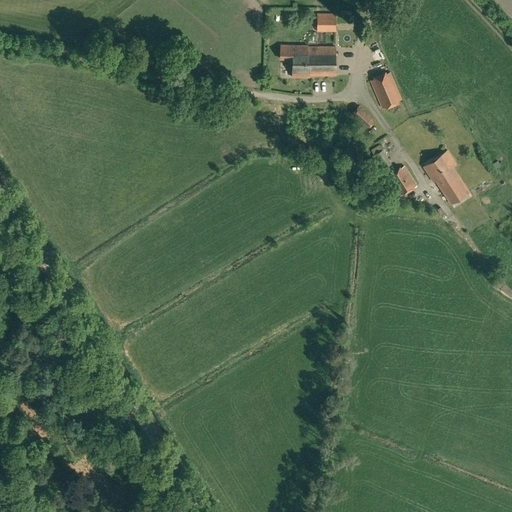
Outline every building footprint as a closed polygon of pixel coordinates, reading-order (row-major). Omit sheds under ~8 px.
[(335,30),(336,13),(317,13),(317,30),(335,30)] [(310,74),(335,75),(335,46),(307,46),(307,45),(293,45),(280,45),(280,58),(292,59),(292,77),(310,77),(310,74)] [(382,107),(402,99),(390,72),(370,80),(382,107)] [(368,128),(375,120),(359,105),(351,113),(366,127),(368,128)] [(385,172),(393,167),(391,163),(392,163),(383,149),(371,156),(381,170),(383,169),(385,172)] [(451,203),(469,191),(452,166),(456,164),(447,150),(423,166),(434,182),(430,185),(435,193),(441,189),(451,203)] [(497,163),(501,169),(506,166),(502,160),(497,163)] [(400,196),(416,185),(404,166),(388,176),(400,196)]
